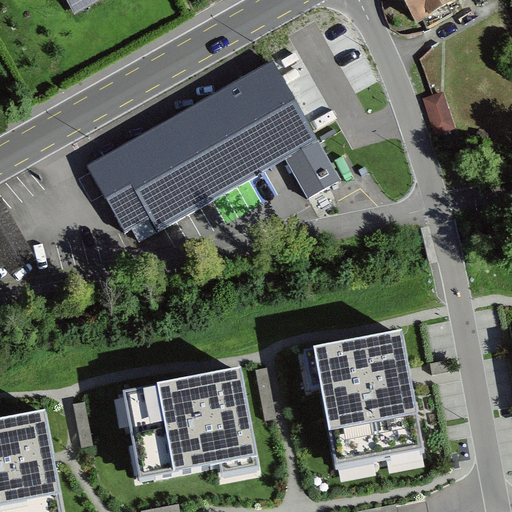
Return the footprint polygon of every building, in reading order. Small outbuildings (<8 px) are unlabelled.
[(66,0),(76,18),(108,0),(66,0)] [(407,0),(424,30),(476,0),(407,0)] [(277,63),(90,169),(125,231),(154,215),(162,230),(284,161),(307,202),(344,181),(277,63)] [(426,97),(440,135),(461,127),(447,90),(426,97)] [(1,207),(0,207),(0,270),(26,257),(1,207)] [(419,443),(399,336),(315,352),(335,458),(419,443)] [(257,458),(239,374),(137,396),(155,480),(257,458)] [(0,511),(63,511),(43,414),(0,422),(0,511)]
